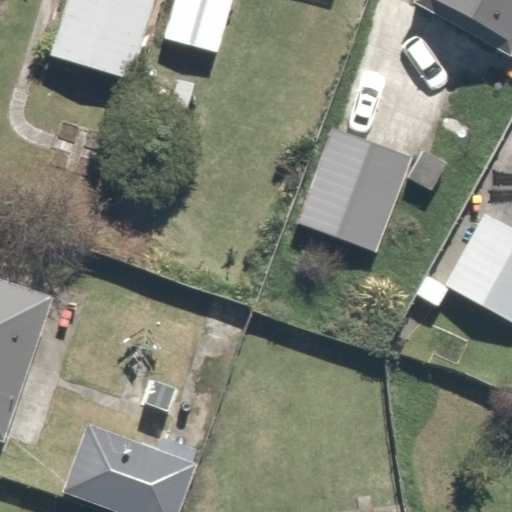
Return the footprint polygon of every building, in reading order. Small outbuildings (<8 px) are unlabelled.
[(160,0),(64,0),(47,65),(136,89),(160,0)] [(239,0),(171,0),(158,46),(221,64),(239,0)] [(511,64),(511,0),(407,0),(406,3),(510,68),(511,64)] [(426,162),(337,129),(298,235),(387,268),(426,162)] [(454,299),(511,330),(511,234),(462,207),(415,296),(446,313),(454,299)] [(0,442),(7,445),(49,322),(0,304),(0,442)] [(180,511),(194,475),(83,434),(56,505),(75,511),(180,511)]
